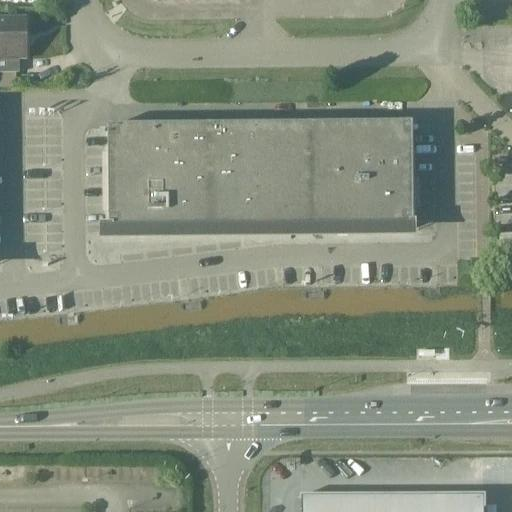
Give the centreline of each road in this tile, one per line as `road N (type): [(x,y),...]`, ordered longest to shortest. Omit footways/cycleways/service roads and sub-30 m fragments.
road 1 (unclassified): [(441,56),(113,55),(82,33),(81,0)]
road 2 (tertiary): [(511,419),(225,419)]
road 3 (tertiary): [(225,419),(162,406),(28,426)]
road 4 (tertiary): [(28,426),(190,432),(225,419)]
